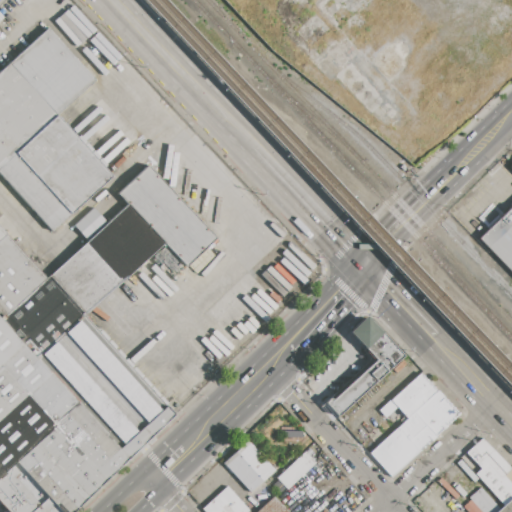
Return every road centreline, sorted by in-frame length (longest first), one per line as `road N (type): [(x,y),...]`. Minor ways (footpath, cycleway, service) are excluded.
road 1 (primary): [(353,256),(94,511)]
road 2 (primary): [(136,511),(293,360)]
road 3 (residential): [(256,355),(404,511)]
road 4 (primary): [(370,275),(488,152),(505,118)]
road 5 (secondary): [(113,0),(251,147)]
road 6 (residential): [(379,511),(496,404)]
road 7 (secondary): [(251,147),(353,256)]
